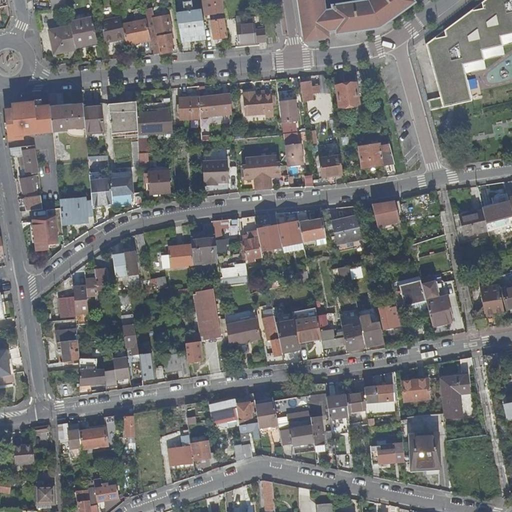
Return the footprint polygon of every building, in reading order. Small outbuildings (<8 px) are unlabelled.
[(49,0),(52,9),(66,6),(65,0),(49,0)] [(204,0),(207,15),(212,14),(224,13),(222,0),(204,0)] [(297,0),(303,35),(309,41),(324,38),(328,32),(328,31),(336,30),(337,34),(379,27),(414,3),(411,0),(368,0),(368,1),(331,6),(330,0),(297,0)] [(511,32),(511,0),(487,0),(427,43),(440,95),(428,98),(430,108),(472,100),(464,62),(484,58),(482,49),(503,45),(501,35),(511,32)] [(199,5),(174,9),(179,39),(203,35),(199,5)] [(150,39),(153,54),(174,50),(167,15),(152,18),(150,8),(144,10),(146,20),(150,39)] [(75,47),(97,42),(92,17),(69,22),(70,25),(75,47)] [(100,22),(105,43),(125,39),(122,24),(121,18),(100,22)] [(212,21),(211,21),(213,38),(226,37),(224,19),(212,21)] [(125,39),(126,44),(150,39),(146,20),(122,24),(125,39)] [(238,44),(266,41),(265,29),(255,30),(254,24),(236,25),(238,44)] [(54,54),(75,50),(75,47),(70,25),(49,30),(54,54)] [(300,83),(302,102),(312,101),(311,94),(319,93),(318,86),(310,87),(310,81),(300,83)] [(355,84),(336,87),(338,107),(358,104),(355,84)] [(273,110),(271,92),(254,94),(253,91),(242,92),(244,115),(265,113),(265,116),(273,116),(273,110)] [(230,94),(199,97),(200,117),(232,114),(230,94)] [(199,97),(199,96),(179,98),(180,119),(200,118),(200,117),(199,97)] [(138,134),(172,132),(171,108),(170,97),(161,97),(162,105),(162,112),(146,113),(137,113),(138,134)] [(283,135),(287,166),(303,165),(300,143),(298,143),(295,121),(298,121),(295,99),(279,101),(283,135)] [(52,132),(50,108),(49,105),(42,106),(42,101),(29,102),(12,103),(13,115),(5,116),(6,125),(7,135),(22,133),(22,134),(29,134),(29,135),(52,132)] [(138,141),(138,134),(137,113),(136,101),(108,104),(115,169),(134,167),(132,142),(138,141)] [(83,105),(50,108),(52,132),(86,129),(83,107),(83,105)] [(86,135),(105,133),(102,105),(83,107),(86,129),(86,135)] [(146,105),(146,113),(162,112),(162,105),(146,105)] [(387,176),(395,175),(388,144),(380,146),(379,144),(358,147),(362,168),(384,165),(387,176)] [(38,172),(35,146),(22,147),(23,156),(19,157),(21,166),(25,165),(26,174),(38,172)] [(22,147),(9,148),(10,155),(19,154),(19,157),(23,156),(22,147)] [(139,154),(140,170),(148,169),(147,153),(139,154)] [(320,175),(342,172),(339,155),(317,159),(320,175)] [(256,191),(271,189),(270,178),(271,176),(273,178),(281,177),(280,163),(276,163),(275,157),(246,160),(246,166),(242,166),(244,180),(251,179),(252,177),(254,179),(256,191)] [(203,161),(204,186),(213,186),(213,183),(217,182),(228,182),(227,160),(203,161)] [(169,170),(148,171),(149,193),(170,192),(169,170)] [(37,176),(20,179),(22,193),(36,190),(35,182),(38,182),(37,176)] [(110,179),(112,197),(133,194),(132,177),(110,179)] [(93,206),(112,204),(112,197),(110,179),(90,181),(92,202),(93,206)] [(22,212),(42,210),(41,196),(20,199),(22,212)] [(94,216),(93,206),(92,202),(86,202),(85,198),(59,201),(60,209),(62,226),(71,225),(71,221),(87,220),(87,216),(94,216)] [(399,201),(372,205),(377,228),(405,221),(399,201)] [(408,208),(408,210),(410,217),(410,218),(431,214),(429,203),(408,208)] [(499,220),(501,228),(511,225),(511,212),(510,204),(496,207),(499,220)] [(487,231),(501,228),(499,220),(496,207),(483,210),(487,231)] [(52,210),(46,211),(46,218),(43,219),(44,222),(32,223),(36,252),(49,250),(48,245),(57,244),(54,216),(52,216),(52,210)] [(463,236),(487,231),(483,210),(458,215),(463,236)] [(297,215),(299,222),(302,242),(325,238),(322,220),(308,223),(305,212),(297,213),(297,215)] [(284,214),(276,215),(278,226),(282,247),(303,243),(302,242),(299,222),(286,224),(284,214)] [(257,230),(254,217),(241,218),(243,234),(250,233),(250,235),(248,235),(249,239),(243,240),(243,241),(247,262),(255,261),(255,258),(262,257),(261,252),(257,230)] [(361,240),(356,217),(332,222),(337,245),(361,240)] [(239,223),(238,219),(228,220),(229,236),(239,235),(239,233),(239,223)] [(213,221),(213,222),(215,239),(215,241),(222,240),(219,221),(213,221)] [(278,226),(257,230),(261,252),(282,247),(278,226)] [(144,233),(136,234),(139,250),(146,248),(144,233)] [(191,240),(191,246),(193,263),(218,261),(217,255),(215,241),(215,239),(202,240),(202,239),(191,240)] [(225,240),(222,240),(215,241),(217,255),(227,253),(225,240)] [(303,243),(282,247),(283,254),(304,250),(303,243)] [(191,246),(177,248),(179,268),(193,266),(193,263),(191,246)] [(179,268),(177,248),(168,249),(170,269),(179,268)] [(135,253),(124,255),(127,273),(127,276),(138,274),(135,253)] [(124,255),(113,257),(115,274),(127,273),(124,255)] [(247,276),(245,264),(236,265),(237,268),(222,270),(223,279),(247,276)] [(94,270),(95,279),(96,285),(106,284),(105,269),(94,270)] [(348,269),(341,270),(343,278),(350,277),(348,269)] [(167,288),(166,278),(158,279),(160,289),(167,288)] [(85,280),(85,286),(86,297),(97,296),(96,285),(95,279),(85,280)] [(420,281),(399,286),(405,307),(425,302),(421,286),(420,281)] [(398,283),(391,284),(396,308),(405,307),(399,286),(398,283)] [(425,302),(426,303),(432,327),(451,322),(447,309),(450,308),(447,297),(438,299),(434,283),(421,286),(425,302)] [(498,284),(490,287),(493,301),(484,303),(486,313),(499,311),(499,314),(505,313),(501,293),(498,284)] [(85,286),(72,287),(73,297),(75,314),(88,314),(86,297),(85,286)] [(493,301),(490,287),(481,289),(484,303),(493,301)] [(511,287),(501,290),(505,311),(511,309),(511,287)] [(213,290),(196,293),(197,297),(204,342),(221,339),(215,299),(213,290)] [(75,314),(73,297),(58,298),(60,318),(75,317),(75,314)] [(132,304),(134,314),(141,312),(139,303),(132,304)] [(383,330),(401,326),(398,314),(395,315),(394,309),(389,310),(387,303),(377,305),(383,330)] [(273,357),(282,355),(281,352),(276,325),(273,309),(265,311),(266,319),(270,342),(273,357)] [(475,312),(480,331),(487,330),(481,311),(475,312)] [(133,314),(121,316),(126,349),(131,348),(132,355),(139,355),(133,316),(133,314)] [(297,343),(321,339),(320,333),(317,317),(293,322),(297,343)] [(359,319),(366,348),(382,345),(377,318),(369,319),(368,317),(359,319)] [(226,326),(229,347),(261,340),(256,320),(226,326)] [(281,352),(298,349),(297,343),(293,322),(276,325),(281,352)] [(345,345),(346,352),(363,348),(358,327),(352,329),(351,326),(341,328),(343,338),(345,345)] [(63,363),(79,361),(78,358),(77,336),(76,329),(55,331),(57,348),(61,348),(63,363)] [(321,339),(323,349),(345,345),(343,338),(334,339),(332,331),(320,333),(321,339)] [(185,344),(187,355),(188,362),(188,364),(203,362),(200,343),(185,344)] [(0,375),(13,373),(11,364),(8,364),(7,359),(6,349),(0,350),(0,375)] [(113,361),(127,359),(126,353),(112,355),(113,361)] [(142,380),(155,379),(151,353),(139,355),(142,380)] [(182,376),(190,375),(189,370),(188,364),(188,362),(181,363),(180,356),(164,358),(166,373),(178,371),(179,376),(182,376)] [(79,361),(79,369),(79,387),(90,386),(90,384),(105,383),(104,372),(104,367),(96,367),(96,357),(78,358),(79,361)] [(116,381),(130,379),(127,359),(113,361),(115,371),(116,381)] [(460,373),(474,371),(471,359),(459,361),(460,373)] [(105,386),(106,388),(117,387),(116,381),(115,371),(104,372),(105,383),(105,386)] [(440,379),(444,419),(461,417),(459,396),(469,394),(467,377),(440,379)] [(376,403),(375,387),(372,387),(372,378),(363,379),(364,394),(365,404),(376,403)] [(404,403),(429,400),(427,380),(402,382),(404,403)] [(392,386),(375,387),(376,403),(394,402),(392,386)] [(345,397),(347,415),(366,412),(365,404),(364,394),(345,397)] [(327,399),(330,419),(348,417),(347,415),(345,397),(327,399)] [(213,425),(228,423),(232,422),(232,420),(237,419),(235,400),(230,401),(230,404),(210,407),(213,425)] [(238,421),(250,420),(251,420),(249,403),(236,404),(238,421)] [(257,423),(258,429),(278,426),(273,403),(255,407),(256,416),(256,419),(257,423)] [(314,444),(314,447),(324,446),(320,416),(309,418),(314,444)] [(132,440),(134,440),(133,418),(124,418),(125,438),(132,437),(132,440)] [(289,430),(292,445),(292,447),(314,444),(309,418),(295,420),(296,429),(289,430)] [(58,425),(59,440),(69,438),(72,457),(83,455),(82,450),(79,432),(79,431),(68,432),(67,426),(67,423),(58,425)] [(240,434),(248,433),(253,432),(254,437),(259,436),(257,423),(251,424),(239,426),(240,434)] [(79,432),(82,450),(108,446),(106,428),(79,432)] [(281,431),(284,446),(292,445),(289,430),(281,431)] [(241,445),(250,444),(248,433),(240,434),(241,445)] [(190,447),(191,447),(189,436),(185,437),(181,437),(182,448),(190,447)] [(426,472),(438,472),(436,438),(410,440),(411,470),(426,469),(426,472)] [(191,445),(194,461),(210,458),(208,442),(191,445)] [(35,464),(34,444),(14,446),(15,465),(35,464)] [(243,458),(243,459),(252,456),(250,444),(241,445),(243,458)] [(235,461),(243,458),(241,445),(234,446),(235,461)] [(382,464),(404,462),(402,445),(380,446),(382,464)] [(371,465),(382,464),(380,446),(369,447),(371,465)] [(176,449),(177,465),(192,463),(190,447),(182,448),(176,449)] [(170,466),(177,465),(176,449),(168,450),(170,466)] [(0,492),(10,493),(11,482),(0,481),(0,492)] [(266,511),(275,511),(272,483),(263,482),(266,511)] [(90,506),(92,507),(97,506),(98,506),(98,501),(105,499),(106,502),(111,501),(110,499),(119,497),(117,486),(110,488),(109,484),(103,485),(103,489),(95,490),(95,488),(92,488),(88,489),(88,490),(90,506)] [(37,487),(37,503),(55,503),(54,486),(37,487)] [(79,509),(79,511),(90,511),(90,508),(92,507),(90,506),(88,490),(78,491),(78,493),(79,500),(79,509)] [(97,506),(98,509),(111,504),(111,501),(106,502),(105,499),(98,501),(98,506),(97,506)]
